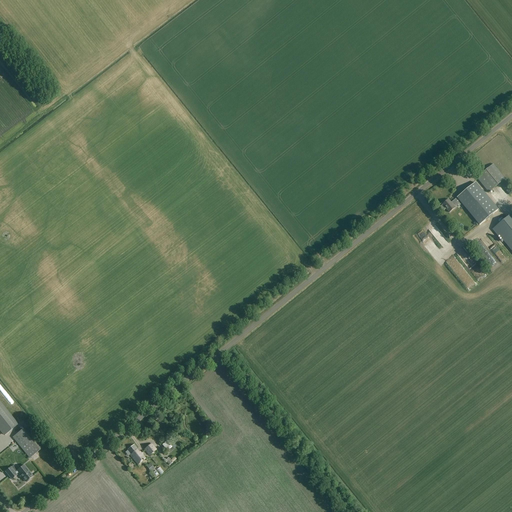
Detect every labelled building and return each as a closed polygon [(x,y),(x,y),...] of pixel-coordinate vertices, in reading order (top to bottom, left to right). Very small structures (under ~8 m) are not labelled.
[(489,193),(506,179),(494,164),(477,178),(489,193)] [(449,213),(455,208),(457,206),(458,207),(459,206),(477,228),(497,211),(475,184),(451,203),(448,200),(442,205),(449,213)] [(511,251),(511,219),(510,217),(492,231),(498,238),(500,236),(511,251)] [(474,240),(480,250),(484,247),(478,238),(474,240)] [(491,263),(495,261),(488,249),(484,252),(491,263)] [(504,267),(510,263),(501,251),(496,255),(504,267)] [(0,429),(5,435),(18,425),(0,403),(0,429)] [(25,428),(13,438),(30,459),(42,450),(25,428)] [(165,449),(170,445),(167,441),(162,445),(165,449)] [(139,452),(137,449),(138,449),(134,444),(128,450),(131,454),(131,455),(138,465),(146,459),(143,455),(144,454),(143,452),(141,453),(140,451),(139,452)] [(149,456),(157,450),(152,444),(144,450),(149,456)] [(169,454),(174,450),(174,449),(171,445),(170,445),(165,449),(169,454)] [(151,472),(155,469),(151,463),(147,466),(151,472)] [(34,476),(24,465),(18,470),(14,465),(11,468),(11,467),(5,472),(12,480),(18,475),(17,474),(18,473),(26,483),(27,482),(31,480),(30,479),(34,476)]
